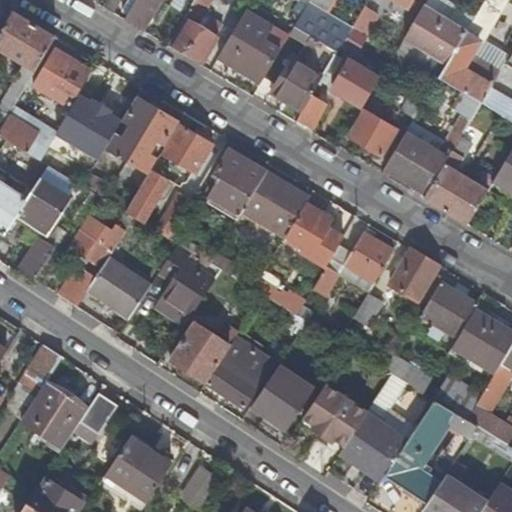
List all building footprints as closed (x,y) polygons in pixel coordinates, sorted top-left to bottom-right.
[(126,0),(119,12),(126,16),(135,0),(126,0)] [(135,0),(126,16),(123,20),(141,31),(159,0),(135,0)] [(211,0),(193,0),(182,19),(184,21),(170,44),(202,63),(216,38),(196,26),(211,0)] [(332,0),(309,0),(309,2),(326,12),(332,0)] [(411,0),(392,0),(406,8),(411,0)] [(491,24),(504,0),(483,0),(475,15),(491,24)] [(324,46),(336,53),(346,36),(351,27),(326,12),(309,2),(294,27),(324,46)] [(437,79),(464,33),(443,21),(421,8),(409,29),(395,53),(407,61),(410,63),(419,48),(432,55),(423,70),(427,72),(437,79)] [(264,41),(272,27),(245,11),(216,59),(260,84),(279,51),(264,41)] [(8,93),(18,99),(54,38),(11,12),(0,31),(0,52),(24,67),(8,93)] [(284,34),(272,27),(264,41),(279,51),(283,46),(279,44),(284,34)] [(360,44),(365,35),(351,27),(346,36),(360,44)] [(479,43),(464,33),(437,79),(460,92),(480,104),(491,87),(499,73),(471,56),(479,43)] [(336,53),(324,46),(314,61),(308,70),(321,78),(336,53)] [(54,48),(31,85),(69,107),(91,70),(54,48)] [(308,70),(314,61),(293,48),(287,58),(308,70)] [(402,70),(407,61),(395,53),(389,62),(402,70)] [(299,86),(308,70),(287,58),(286,57),(268,88),(303,109),(312,94),(299,86)] [(348,62),(331,90),(359,107),(376,78),(348,62)] [(321,78),(308,70),(299,86),(312,94),(321,78)] [(403,112),(413,119),(437,79),(427,72),(403,112)] [(511,100),(491,87),(480,104),(511,123),(511,100)] [(443,144),(410,124),(382,172),(411,189),(409,192),(423,200),(452,152),(480,104),(460,92),(450,108),(461,115),(443,144)] [(18,99),(8,93),(0,107),(3,108),(10,112),(18,99)] [(328,103),(312,94),(303,109),(296,119),(313,129),(328,103)] [(156,110),(135,98),(105,148),(127,161),(156,110)] [(371,99),(348,138),(380,157),(396,130),(387,124),(394,113),(371,99)] [(10,112),(3,108),(0,113),(0,129),(10,114),(10,112)] [(178,123),(156,110),(127,161),(148,173),(155,162),(160,154),(177,125),(178,123)] [(35,129),(10,114),(0,129),(0,136),(8,141),(40,161),(53,139),(39,131),(42,127),(37,125),(35,129)] [(212,146),(177,125),(160,154),(195,174),(212,146)] [(511,148),(494,179),(511,189),(511,148)] [(210,197),(240,215),(242,211),(265,172),(228,151),(213,176),(220,180),(210,197)] [(463,158),(452,152),(423,200),(466,226),(487,191),(454,172),(463,158)] [(160,165),(155,162),(148,173),(125,212),(136,219),(143,223),(169,180),(155,172),(160,165)] [(274,231),(285,237),(305,204),(309,198),(265,172),(242,211),(274,231)] [(111,187),(90,174),(83,187),(93,193),(104,199),(111,187)] [(66,190),(86,203),(91,196),(93,193),(83,187),(72,180),(66,190)] [(28,200),(0,181),(0,231),(5,235),(19,214),(28,200)] [(49,233),(70,200),(41,181),(28,200),(19,214),(5,235),(2,240),(14,248),(30,222),(49,233)] [(154,221),(150,227),(168,238),(197,189),(186,183),(181,184),(158,224),(154,221)] [(96,200),(91,196),(86,203),(85,206),(90,209),(96,200)] [(240,215),(210,197),(206,202),(237,220),(239,216),(240,215)] [(338,246),(342,239),(327,229),(332,221),(305,204),(285,237),(303,248),(300,253),(325,268),(338,246)] [(274,231),(242,211),(240,215),(239,216),(271,236),(274,231)] [(111,250),(114,252),(136,219),(125,212),(124,212),(111,232),(98,224),(90,235),(81,230),(70,247),(101,267),(111,250)] [(20,269),(36,280),(67,232),(63,229),(52,245),(41,238),(20,269)] [(362,234),(351,253),(343,266),(374,284),(393,252),(362,234)] [(164,292),(194,312),(222,271),(211,264),(179,245),(159,274),(171,281),(164,292)] [(343,266),(351,253),(338,246),(325,268),(338,275),(343,266)] [(417,303),(438,267),(410,250),(389,286),(417,303)] [(241,271),(216,256),(211,264),(222,271),(236,280),(241,271)] [(89,289),(131,317),(152,285),(110,257),(97,278),(89,289)] [(59,295),(78,307),(89,289),(97,278),(78,265),(59,295)] [(374,284),(343,266),(338,275),(368,293),(374,284)] [(325,268),(313,290),(326,297),(338,275),(325,268)] [(280,306),(284,299),(259,283),(254,291),(264,297),(280,306)] [(427,332),(439,339),(444,331),(456,338),(476,304),(441,283),(420,318),(432,324),(427,332)] [(194,312),(164,292),(153,309),(183,329),(194,312)] [(284,299),(280,306),(297,317),(303,306),(305,302),(288,292),(284,299)] [(382,302),(368,294),(353,319),(367,327),(382,302)] [(316,313),(303,306),(297,317),(307,323),(309,324),(316,313)] [(511,344),(511,334),(473,311),(452,348),(495,375),(499,367),(504,358),(511,344)] [(171,360),(207,383),(230,347),(194,324),(171,360)] [(231,332),(234,328),(229,325),(222,335),(232,341),(236,336),(231,332)] [(274,363),(237,338),(230,347),(207,383),(245,408),(274,363)] [(19,383),(38,396),(46,383),(63,358),(43,345),(19,383)] [(433,380),(391,355),(383,369),(392,375),(406,384),(424,395),(433,380)] [(511,374),(511,362),(504,358),(499,367),(511,374)] [(251,408),(287,431),(314,389),(317,385),(302,375),(300,380),(278,366),(251,408)] [(504,389),(511,374),(499,367),(495,375),(491,381),(504,389)] [(382,419),(406,384),(392,375),(369,410),(382,419)] [(449,375),(442,386),(434,401),(467,421),(483,395),(449,375)] [(434,401),(442,386),(433,380),(424,395),(434,401)] [(511,425),(490,413),(504,389),(491,381),(483,395),(467,421),(477,427),(508,446),(511,438),(511,425)] [(88,411),(46,383),(38,396),(21,421),(63,448),(80,423),(88,411)] [(380,426),(406,444),(434,401),(424,395),(406,384),(382,419),(384,420),(380,426)] [(368,412),(326,385),(303,420),(313,427),(311,431),(331,445),(334,441),(344,448),(368,412)] [(118,406),(99,394),(88,411),(80,423),(99,435),(118,406)] [(471,437),(477,427),(467,421),(434,401),(406,444),(385,477),(426,504),(445,475),(471,437)] [(384,420),(382,419),(369,410),(368,412),(344,448),(342,452),(383,479),(385,477),(406,444),(380,426),(384,420)] [(471,437),(511,461),(511,447),(508,446),(477,427),(471,437)] [(173,463),(131,436),(105,475),(147,503),(173,463)] [(197,466),(177,500),(197,511),(217,477),(197,466)] [(481,511),(487,503),(445,475),(426,504),(423,510),(426,511),(481,511)] [(44,504),(39,511),(77,511),(83,502),(46,479),(34,497),(44,504)] [(511,511),(511,490),(501,483),(487,503),(481,511),(511,511)] [(39,511),(26,503),(21,511),(39,511)] [(233,511),(253,511),(239,503),(233,511)]
